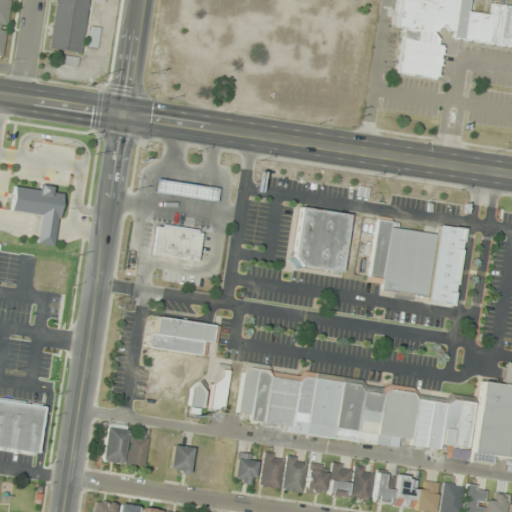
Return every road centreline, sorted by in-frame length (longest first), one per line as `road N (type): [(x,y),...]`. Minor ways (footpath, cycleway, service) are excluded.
road 1 (secondary): [(0,94),(511,175)]
road 2 (tertiary): [(62,511),(142,0)]
road 3 (residential): [(69,472),(316,511)]
